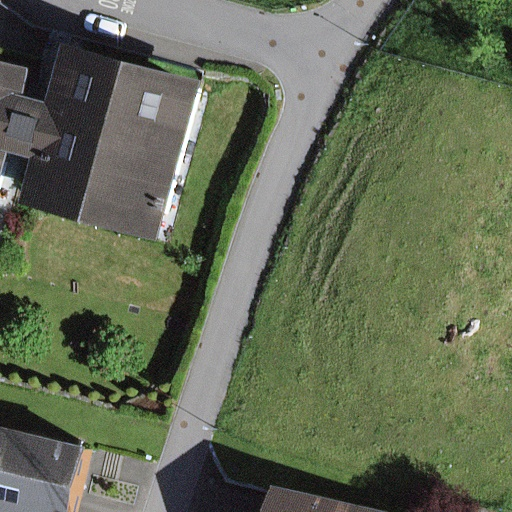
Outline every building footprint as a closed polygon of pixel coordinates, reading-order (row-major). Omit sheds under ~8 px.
[(160,242),(203,82),(64,45),(49,103),(33,159),(21,205),(160,242)] [(24,96),(31,70),(0,61),(0,186),(9,153),(24,96)] [(24,96),(9,153),(33,159),(49,103),(24,96)] [(76,511),(91,449),(0,428),(0,511),(76,511)] [(376,511),(273,487),(266,511),(376,511)]
